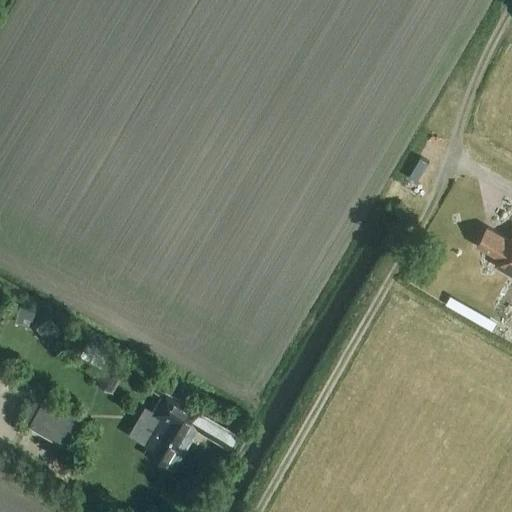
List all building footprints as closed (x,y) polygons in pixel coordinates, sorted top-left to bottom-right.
[(399,142),(386,169),(404,177),(416,151),(399,142)] [(511,275),(511,234),(510,239),(487,226),(475,246),(498,259),(494,266),(511,275)] [(34,310),(19,306),(16,315),(30,320),(34,310)] [(126,368),(107,358),(94,383),(112,393),(126,368)] [(145,403),(128,433),(149,445),(145,451),(172,467),(185,446),(179,443),(198,411),(164,391),(154,408),(145,403)]
